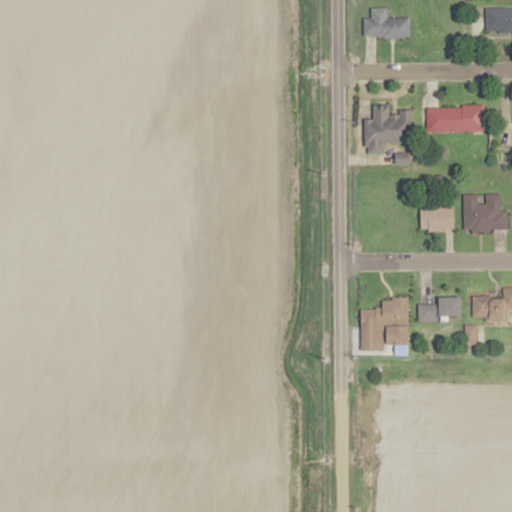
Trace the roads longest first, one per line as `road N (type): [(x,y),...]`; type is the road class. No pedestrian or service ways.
road 1 (residential): [(334,511),(328,0)]
road 2 (residential): [(511,67),(329,68)]
road 3 (residential): [(331,260),(511,260)]
